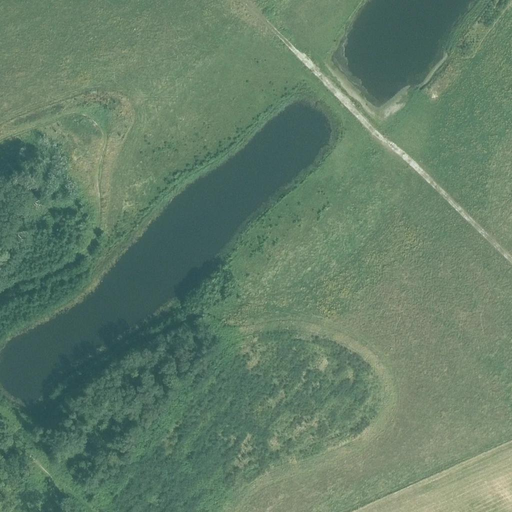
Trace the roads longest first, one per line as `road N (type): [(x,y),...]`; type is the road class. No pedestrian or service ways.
road 1 (track): [(238,0),(511,269)]
road 2 (track): [(365,511),(511,443)]
